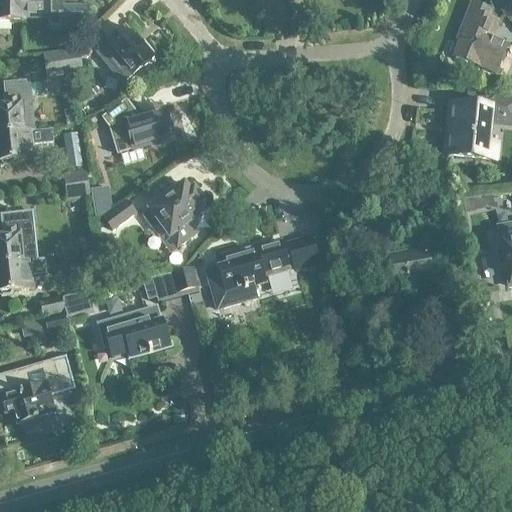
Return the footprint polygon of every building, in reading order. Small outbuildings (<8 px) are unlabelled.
[(22,0),(0,0),(0,23),(23,23),(23,20),(22,0)] [(61,4),(50,4),(49,0),(22,0),(23,20),(48,20),(48,30),(60,30),(61,28),(88,28),(88,6),(60,6),(61,4)] [(511,2),(501,12),(511,25),(511,2)] [(472,3),(461,31),(464,32),(454,57),(456,58),(456,60),(468,65),(468,63),(496,74),(507,46),(491,40),(498,22),(488,18),(491,11),(472,3)] [(153,58),(140,43),(138,45),(124,28),(95,53),(122,85),(153,58)] [(103,40),(93,32),(77,51),(80,67),(103,40)] [(81,75),(80,67),(77,51),(77,50),(65,51),(68,65),(69,77),(81,75)] [(65,51),(43,55),(45,69),(68,65),(65,51)] [(45,69),(47,81),(69,77),(68,65),(45,69)] [(29,82),(4,85),(5,97),(3,97),(4,108),(0,108),(0,135),(31,133),(31,132),(34,132),(29,82)] [(450,139),(448,138),(446,156),(494,161),(496,145),(483,144),(486,115),(502,117),(501,124),(511,125),(511,99),(479,96),(478,108),(452,105),(450,122),(452,123),(450,139)] [(110,110),(101,114),(107,126),(116,121),(121,119),(124,124),(132,151),(155,144),(156,146),(173,140),(170,131),(172,131),(169,118),(166,119),(164,112),(139,119),(129,100),(110,110)] [(31,133),(0,135),(0,162),(0,163),(3,166),(10,165),(12,162),(33,160),(32,145),(53,143),(51,131),(31,133)] [(92,160),(83,161),(85,171),(94,170),(92,160)] [(82,172),(61,175),(63,190),(85,186),(82,172)] [(183,185),(149,211),(149,212),(142,217),(151,228),(158,223),(176,248),(194,234),(187,225),(204,213),(198,205),(202,202),(193,190),(189,193),(183,185)] [(87,198),(85,186),(63,190),(65,202),(87,198)] [(126,203),(103,220),(112,232),(135,215),(126,203)] [(1,216),(3,238),(0,238),(0,266),(21,264),(21,263),(37,261),(32,213),(1,216)] [(511,223),(497,227),(499,241),(503,262),(509,260),(510,268),(504,269),(508,289),(511,287),(511,223)] [(394,287),(431,280),(427,256),(442,249),(443,251),(456,245),(446,225),(434,231),(438,240),(425,246),(405,249),(406,255),(389,258),(394,287)] [(216,312),(257,300),(253,287),(266,284),(264,278),(289,271),(281,243),(224,259),(226,266),(217,269),(223,290),(211,294),(216,312)] [(289,258),(293,274),(319,266),(315,251),(289,258)] [(21,264),(0,266),(0,294),(2,297),(9,296),(11,292),(32,290),(31,275),(45,274),(44,261),(37,261),(21,263),(21,264)] [(193,269),(181,272),(186,294),(197,291),(197,290),(198,289),(193,269)] [(181,272),(156,278),(161,299),(176,295),(177,298),(187,295),(186,294),(181,272)] [(63,312),(59,297),(37,303),(40,317),(63,312)] [(150,311),(99,325),(106,349),(107,349),(111,362),(126,357),(127,361),(173,347),(171,343),(169,344),(163,321),(154,324),(152,316),(150,311)] [(41,319),(44,333),(65,328),(62,314),(41,319)] [(15,393),(0,397),(0,400),(4,415),(14,413),(18,426),(21,425),(28,435),(40,428),(37,418),(57,412),(56,408),(54,409),(50,396),(73,389),(79,387),(70,357),(64,359),(10,375),(15,393)]
